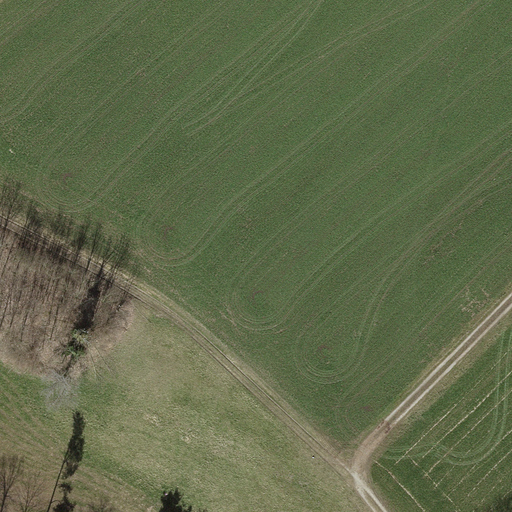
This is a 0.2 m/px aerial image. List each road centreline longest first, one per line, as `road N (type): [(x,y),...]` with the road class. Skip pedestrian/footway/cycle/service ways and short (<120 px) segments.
road 1 (track): [(351,471),(195,328),(0,223)]
road 2 (track): [(511,303),(351,471)]
